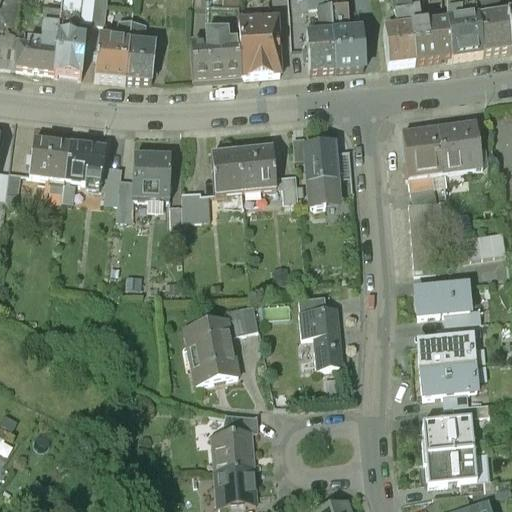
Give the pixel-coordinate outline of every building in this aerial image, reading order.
[(94,3),(73,0),(61,0),(58,32),(57,41),(75,43),(75,30),(91,32),(94,3)] [(238,15),(237,0),(220,0),(221,15),(238,15)] [(328,0),(307,0),(309,15),(317,14),(330,13),(328,0)] [(405,0),(391,2),(394,25),(400,34),(408,33),(405,0)] [(418,0),(404,0),(405,0),(408,33),(418,32),(421,20),(418,0)] [(476,24),(459,26),(459,0),(446,0),(445,29),(441,29),(444,66),(481,60),(476,24)] [(1,2),(0,4),(0,73),(9,75),(19,10),(1,2)] [(496,4),(480,4),(476,24),(481,60),(510,56),(504,18),(493,19),(496,4)] [(359,35),(348,36),(346,12),(330,13),(335,77),(363,75),(359,35)] [(319,40),(305,41),(308,79),(335,77),(330,13),(317,14),(319,40)] [(221,15),(206,15),(207,41),(238,41),(238,27),(238,15),(221,15)] [(275,25),(238,27),(238,41),(238,46),(238,48),(240,84),(279,80),(275,25)] [(418,32),(408,33),(413,70),(444,66),(441,29),(418,32)] [(58,32),(42,30),(41,46),(28,45),(27,53),(18,52),(16,75),(54,80),(57,41),(58,32)] [(109,45),(96,44),(93,85),(126,88),(129,51),(129,44),(130,32),(117,31),(116,46),(116,50),(108,49),(109,45)] [(142,33),(130,32),(129,44),(141,45),(142,33)] [(400,34),(382,36),(387,73),(413,70),(408,33),(400,34)] [(75,43),(57,41),(54,80),(79,83),(85,44),(75,43)] [(207,41),(205,41),(206,51),(189,52),(191,88),(240,84),(238,48),(238,46),(238,41),(207,41)] [(141,45),(129,44),(129,51),(154,53),(154,46),(141,45)] [(154,53),(129,51),(126,88),(151,90),(154,53)] [(473,130),(435,135),(442,181),(480,176),(473,130)] [(435,135),(400,140),(409,197),(436,194),(434,182),(442,181),(435,135)] [(68,148),(32,144),(28,179),(50,182),(48,193),(63,195),(68,148)] [(104,153),(68,148),(63,195),(62,204),(69,205),(72,188),(68,187),(68,183),(98,187),(99,187),(102,171),(104,153)] [(333,148),(303,150),(309,210),(338,208),(336,184),(334,159),(333,148)] [(271,153),(237,156),(241,196),(274,193),(271,153)] [(237,156),(210,159),(214,198),(241,196),(237,156)] [(348,157),(334,159),(336,184),(350,183),(348,157)] [(169,159),(133,158),(132,184),(131,201),(132,201),(167,202),(169,159)] [(121,174),(102,171),(99,187),(98,187),(98,192),(104,193),(102,204),(117,206),(120,183),(121,174)] [(20,178),(9,177),(6,199),(17,200),(20,178)] [(132,184),(120,183),(117,206),(116,220),(132,220),(132,201),(131,201),(132,184)] [(200,196),(181,196),(181,208),(182,224),(201,224),(200,196)] [(439,205),(408,210),(413,281),(435,279),(431,226),(440,225),(439,205)] [(181,208),(168,209),(169,230),(182,230),(182,224),(181,208)] [(496,222),(450,224),(451,241),(497,239),(496,222)] [(501,243),(456,251),(458,269),(504,261),(501,243)] [(465,292),(414,297),(416,325),(442,322),(468,320),(468,319),(465,292)] [(324,303),(299,305),(300,317),(325,315),(324,303)] [(253,311),(226,316),(227,323),(230,340),(257,335),(253,311)] [(300,317),(298,318),(301,344),(313,343),(316,375),(342,372),(337,314),(300,317)] [(468,320),(442,322),(443,334),(459,333),(479,331),(478,318),(468,319),(468,320)] [(227,323),(185,331),(189,352),(194,351),(197,370),(192,371),(196,388),(238,380),(230,340),(227,323)] [(443,334),(435,335),(436,347),(460,345),(459,333),(443,334)] [(436,347),(416,349),(419,377),(473,372),(470,344),(436,347)] [(473,372),(419,377),(422,404),(441,403),(465,400),(475,399),(473,372)] [(465,400),(441,403),(442,415),(451,414),(467,412),(465,400)] [(467,412),(451,414),(452,426),(469,424),(488,422),(487,411),(467,412)] [(254,422),(231,421),(232,437),(249,436),(256,435),(254,422)] [(452,426),(421,429),(423,449),(420,449),(421,461),(472,456),(469,424),(452,426)] [(232,437),(212,439),(215,474),(251,471),(252,471),(249,436),(232,437)] [(472,456),(421,461),(422,473),(425,472),(427,492),(459,489),(475,488),(472,456)] [(251,471),(215,474),(218,510),(254,507),(251,471)] [(475,488),(459,489),(460,501),(466,501),(496,498),(494,486),(475,488)] [(460,501),(431,504),(431,505),(432,505),(434,511),(468,511),(465,502),(467,502),(466,501),(460,501)]
